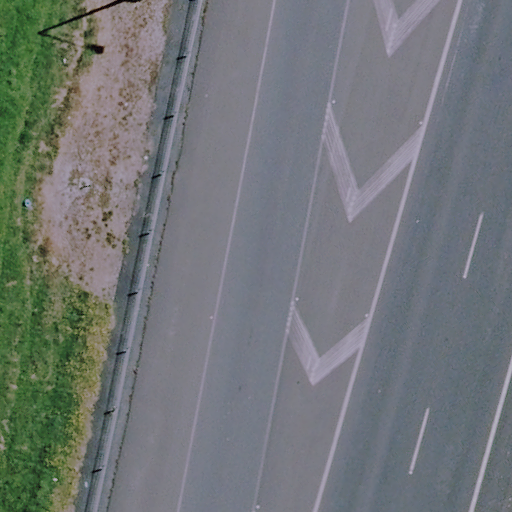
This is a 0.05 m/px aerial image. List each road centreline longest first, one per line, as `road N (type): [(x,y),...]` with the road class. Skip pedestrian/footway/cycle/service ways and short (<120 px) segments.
road 1 (motorway): [(213,511),(310,0)]
road 2 (motorway): [(387,511),(511,70)]
